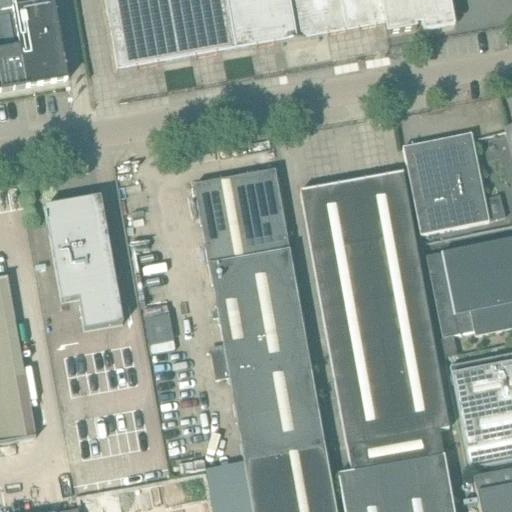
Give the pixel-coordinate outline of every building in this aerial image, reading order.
[(0,0),(0,93),(1,94),(26,89),(67,82),(52,0),(0,0)] [(104,0),(117,74),(385,26),(379,0),(104,0)] [(379,0),(385,26),(386,36),(387,36),(416,31),(416,27),(425,25),(426,33),(451,28),(446,0),(379,0)] [(471,137),(402,151),(420,239),(488,225),(471,137)] [(275,173),(194,188),(216,314),(212,315),(213,321),(217,320),(223,352),(219,352),(215,350),(213,350),(210,354),(215,383),(228,380),(251,511),(334,511),(325,455),(275,173)] [(402,175),(299,194),(325,337),(344,442),(437,425),(448,423),(432,337),(402,175)] [(100,199),(44,209),(61,305),(78,302),(83,334),(123,327),(100,199)] [(511,241),(425,259),(441,337),(442,341),(473,335),(474,340),(511,332),(511,241)] [(150,347),(174,343),(169,316),(145,320),(150,347)] [(511,356),(449,369),(469,471),(511,462),(511,356)] [(452,511),(437,425),(344,442),(350,475),(336,478),(342,511),(452,511)] [(511,511),(511,471),(473,479),(479,511),(511,511)]
